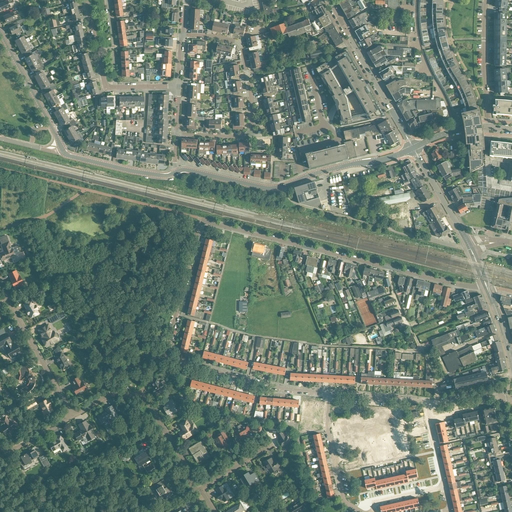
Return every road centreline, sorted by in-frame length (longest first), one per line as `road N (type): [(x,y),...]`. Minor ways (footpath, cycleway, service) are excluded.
road 1 (residential): [(389,267),(200,219)]
road 2 (residential): [(200,489),(144,396),(113,392),(71,415)]
road 3 (tertiary): [(174,172),(277,188),(346,165)]
road 4 (unclassified): [(412,148),(327,0)]
road 5 (residential): [(167,359),(328,395)]
road 6 (residential): [(176,133),(251,130),(238,42)]
road 7 (residential): [(71,415),(0,285)]
road 8 (residential): [(167,359),(200,219)]
road 9 (residential): [(455,130),(421,50),(416,0)]
road 10 (tertiary): [(61,148),(0,31)]
road 11 (residential): [(488,127),(486,0)]
